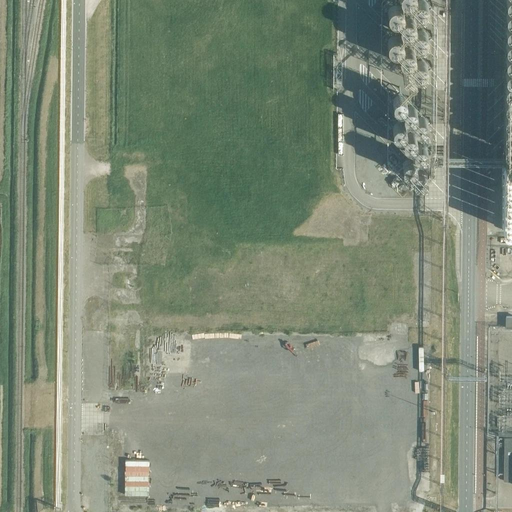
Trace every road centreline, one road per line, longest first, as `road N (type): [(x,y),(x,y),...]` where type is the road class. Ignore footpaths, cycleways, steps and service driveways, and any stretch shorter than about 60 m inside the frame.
road 1 (unclassified): [(465,511),(471,0)]
road 2 (unknown): [(346,0),(356,196),(468,208)]
